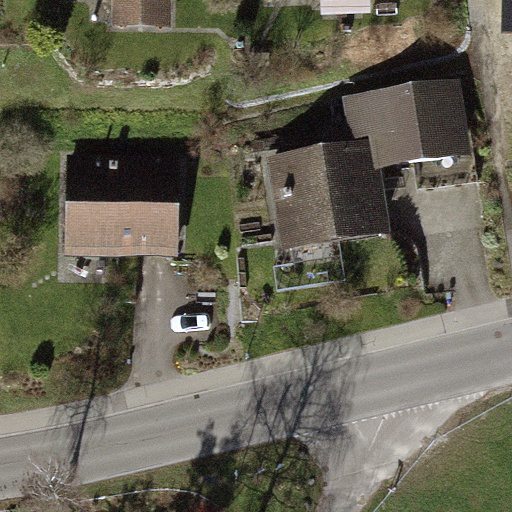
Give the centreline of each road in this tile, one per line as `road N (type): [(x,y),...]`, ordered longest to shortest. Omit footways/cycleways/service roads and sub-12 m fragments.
road 1 (tertiary): [(0,458),(401,379)]
road 2 (residential): [(401,379),(357,489),(337,511)]
